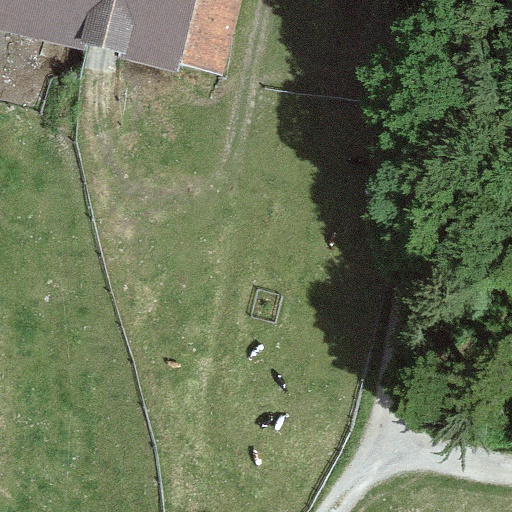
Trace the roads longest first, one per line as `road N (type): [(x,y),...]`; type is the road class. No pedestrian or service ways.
road 1 (track): [(441,0),(385,442)]
road 2 (track): [(511,461),(385,442),(334,511)]
